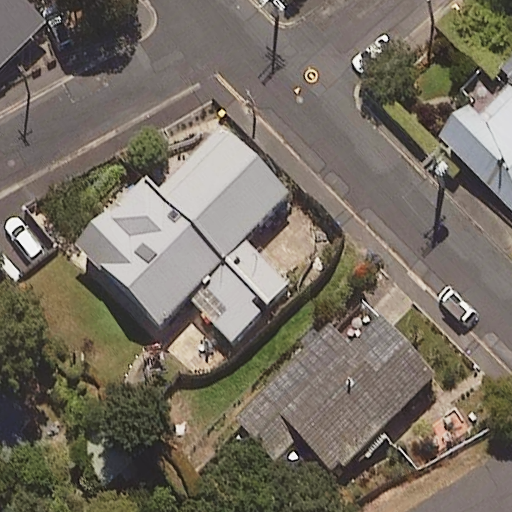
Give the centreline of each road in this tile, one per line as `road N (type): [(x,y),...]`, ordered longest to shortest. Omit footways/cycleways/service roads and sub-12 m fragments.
road 1 (residential): [(284,85),(511,320)]
road 2 (residential): [(224,26),(0,153)]
road 3 (residential): [(284,85),(382,0)]
